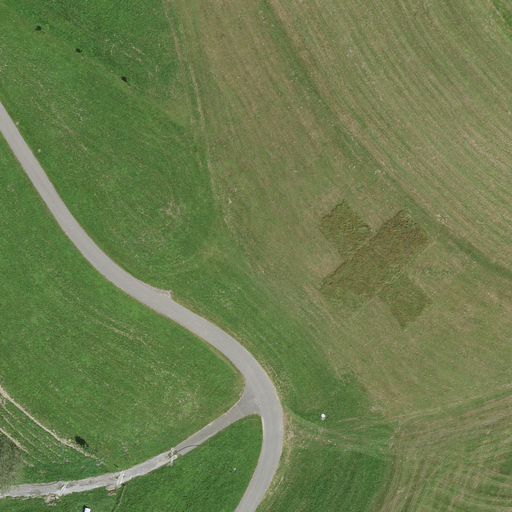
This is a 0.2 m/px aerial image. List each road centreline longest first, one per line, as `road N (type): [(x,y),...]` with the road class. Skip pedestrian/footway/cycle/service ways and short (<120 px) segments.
road 1 (unclassified): [(0,113),(89,249),(236,351),(260,382),(273,439),(243,511)]
road 2 (track): [(0,493),(45,493),(130,475),(266,395)]
